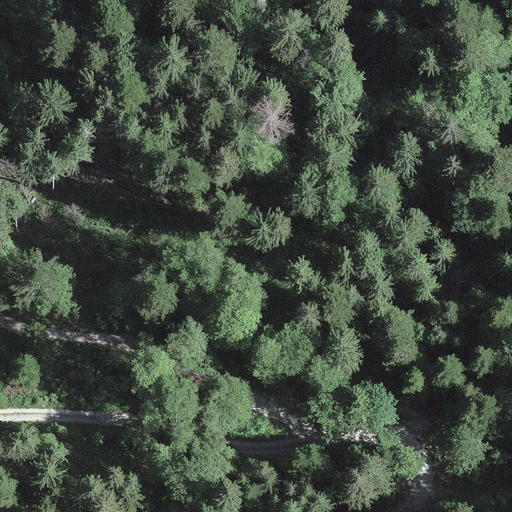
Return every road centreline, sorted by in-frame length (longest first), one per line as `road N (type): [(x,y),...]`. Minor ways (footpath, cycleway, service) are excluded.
road 1 (track): [(208,444),(267,450),(391,440),(420,472),(417,503),(404,511)]
road 2 (track): [(208,444),(212,419),(178,374),(150,360),(0,327)]
road 3 (track): [(0,416),(98,419),(208,444)]
